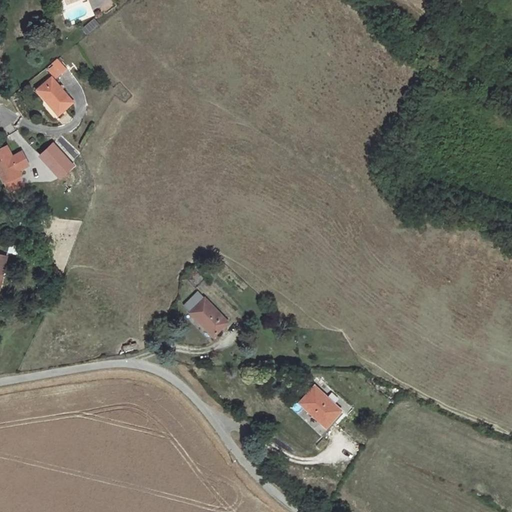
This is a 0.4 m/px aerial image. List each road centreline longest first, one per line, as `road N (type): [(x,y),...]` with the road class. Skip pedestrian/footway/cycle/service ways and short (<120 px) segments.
road 1 (unclassified): [(0,380),(104,363),(163,375),(299,511)]
road 2 (unknown): [(346,448),(298,460),(238,429),(215,428)]
